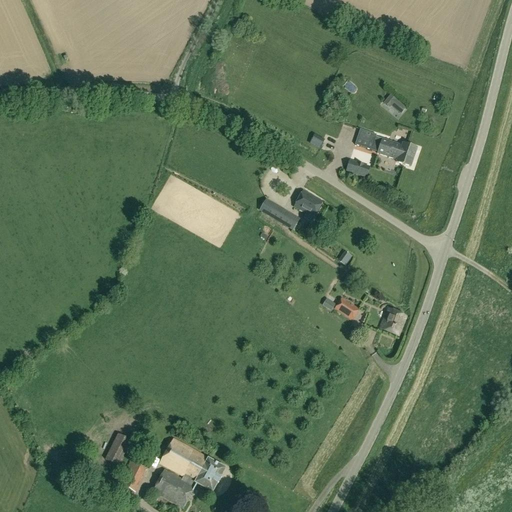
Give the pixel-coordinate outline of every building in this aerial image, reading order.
[(397,110),(400,113),(405,107),(402,104),(397,110)] [(354,145),(377,153),(377,154),(396,161),(395,163),(410,168),(417,148),(403,143),(402,146),(382,139),(376,137),(376,135),(360,130),(354,145)] [(325,140),(314,134),(309,144),(320,150),(325,140)] [(369,167),(349,161),(346,172),(366,178),(369,167)] [(293,208),(306,215),(304,219),(311,222),(322,202),(303,191),(293,208)] [(265,205),(261,212),(292,231),(296,224),(265,205)] [(336,304),(327,299),(322,306),(331,312),(336,304)] [(342,299),(334,310),(351,321),(359,310),(342,299)] [(379,329),(399,337),(407,317),(387,309),(379,329)] [(110,459),(120,465),(132,445),(121,439),(110,459)] [(225,469),(173,440),(160,465),(183,478),(181,480),(164,471),(152,493),(182,509),(196,484),(212,493),(217,484),(220,479),(225,469)] [(135,450),(119,484),(134,492),(151,458),(135,450)]
